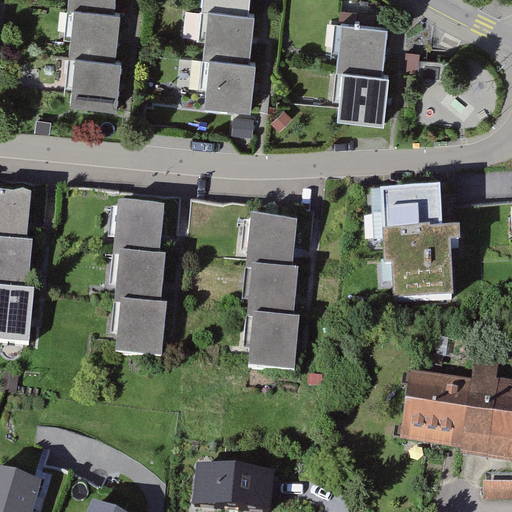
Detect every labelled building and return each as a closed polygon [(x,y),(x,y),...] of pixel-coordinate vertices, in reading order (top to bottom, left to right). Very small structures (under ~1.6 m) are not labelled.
[(112,0),(60,0),(60,7),(68,8),(64,56),(71,56),(67,108),(119,112),(123,63),(115,62),(119,9),(111,8),(112,0)] [(243,0),(192,0),(191,13),(199,13),(195,62),(202,62),(198,114),(250,118),(254,68),(246,68),(250,14),(242,14),(243,0)] [(378,30),(333,28),(330,75),(336,75),(333,124),(377,127),(381,78),(375,78),(378,30)] [(292,120),(284,112),(271,126),(279,134),(292,120)] [(254,121),(232,119),(231,137),(253,139),(254,121)] [(441,190),(375,194),(379,272),(387,271),(389,306),(456,302),(453,254),(461,254),(460,230),(443,231),(441,190)] [(28,199),(0,195),(0,343),(28,346),(33,297),(26,296),(32,243),(24,242),(28,199)] [(161,212),(110,207),(106,253),(114,254),(109,302),(115,303),(110,355),(162,360),(167,310),(160,310),(165,256),(157,255),(161,212)] [(293,227),(242,222),(238,268),(246,269),(241,317),(248,318),(243,370),(295,374),(300,325),(292,325),(297,271),(289,270),(293,227)] [(471,384),(412,376),(402,444),(511,459),(511,384),(498,383),(501,364),(474,360),(471,384)] [(271,511),(275,475),(199,468),(195,508),(238,511),(271,511)] [(511,478),(486,479),(486,500),(511,499),(511,478)] [(0,511),(33,511),(40,490),(0,479),(0,511)]
